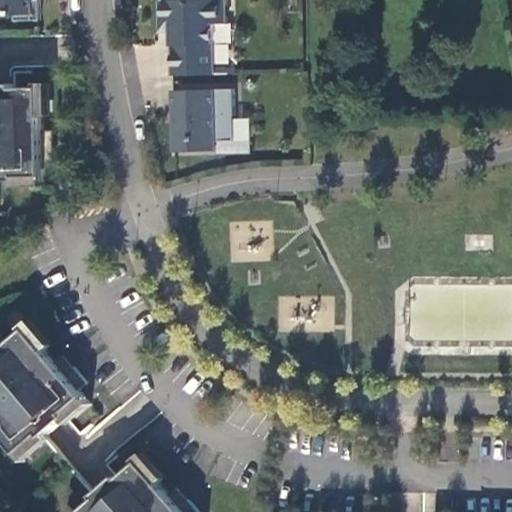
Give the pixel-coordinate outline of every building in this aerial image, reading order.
[(0,0),(0,15),(17,16),(17,22),(42,21),(41,0),(0,0)] [(227,0),(206,0),(161,1),(162,29),(174,29),(175,76),(217,75),(216,24),(228,24),(227,0)] [(0,181),(19,181),(19,177),(46,176),(46,168),(57,168),(56,146),(45,147),(45,131),(44,87),(17,88),(17,83),(0,83),(0,181)] [(235,89),(175,90),(176,110),(182,110),(183,123),(176,123),(177,152),(218,151),(218,142),(237,141),(235,89)] [(56,131),(45,131),(45,147),(56,146),(56,131)] [(0,430),(20,454),(43,434),(45,437),(69,417),(66,414),(87,396),(82,390),(90,383),(76,367),(68,374),(57,362),(28,328),(8,346),(5,343),(0,347),(0,430)] [(66,355),(57,362),(68,374),(76,367),(66,355)] [(171,494),(142,461),(122,479),(119,476),(95,496),(98,499),(82,511),(200,511),(190,499),(181,507),(171,494)] [(179,487),(171,494),(181,507),(190,499),(179,487)]
